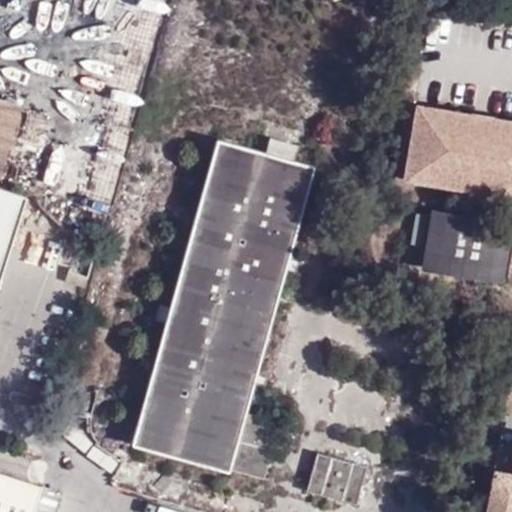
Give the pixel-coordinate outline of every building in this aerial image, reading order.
[(21,105),(0,98),(0,173),(17,120),(21,105)] [(511,127),(420,109),(404,184),(511,206),(511,127)] [(248,408),(321,166),(224,137),(133,434),(264,473),(280,417),(248,408)] [(0,278),(26,196),(0,187),(0,278)] [(409,247),(421,248),(424,212),(412,211),(409,247)] [(461,229),(435,223),(425,267),(443,270),(441,280),(444,280),(446,280),(449,280),(452,279),(454,277),(457,276),(462,270),(463,268),(473,270),(471,277),(497,282),(507,239),(481,233),(478,242),(459,239),(461,229)] [(367,459),(319,443),(306,483),(355,499),(367,459)] [(511,511),(511,476),(498,474),(490,511),(511,511)] [(0,511),(37,511),(44,492),(0,477),(0,511)]
